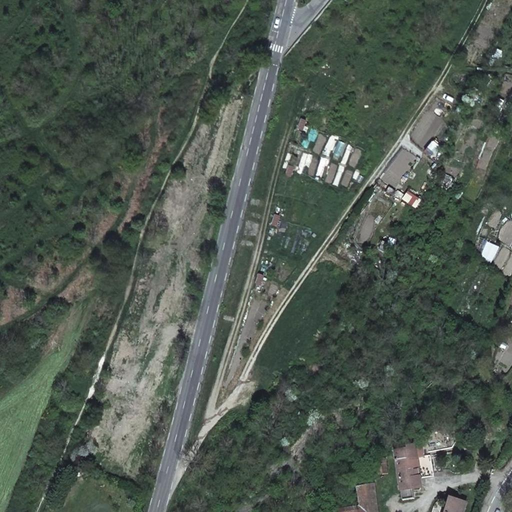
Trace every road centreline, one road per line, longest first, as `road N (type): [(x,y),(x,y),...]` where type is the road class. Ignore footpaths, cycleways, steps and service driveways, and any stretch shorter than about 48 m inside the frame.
road 1 (track): [(482,0),(397,141),(271,312),(232,402),(169,461)]
road 2 (secondary): [(275,39),(155,511)]
road 3 (track): [(209,426),(301,97)]
road 4 (track): [(511,375),(490,384),(482,371),(511,284)]
